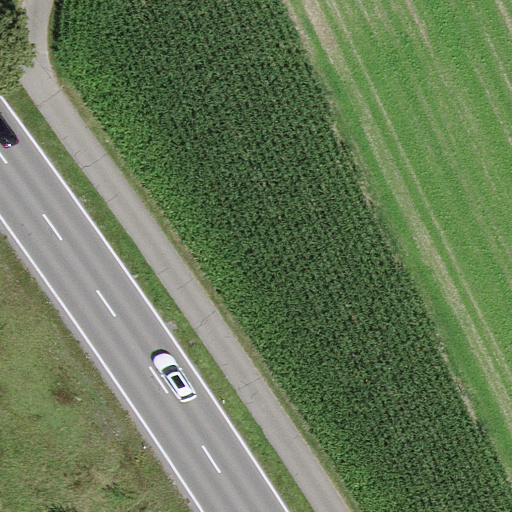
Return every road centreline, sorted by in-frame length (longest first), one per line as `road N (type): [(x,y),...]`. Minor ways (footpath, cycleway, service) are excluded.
road 1 (track): [(0,45),(326,511)]
road 2 (primary): [(0,148),(247,511)]
